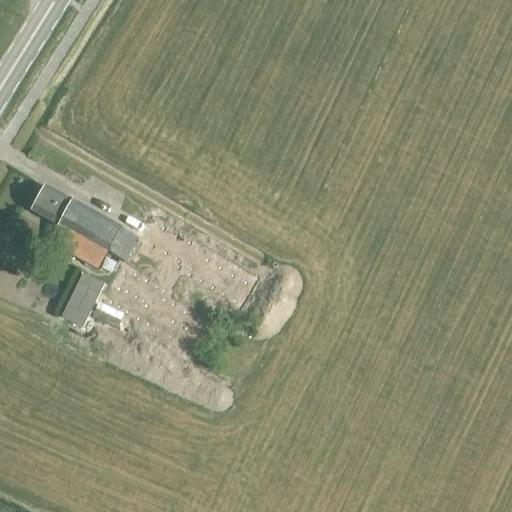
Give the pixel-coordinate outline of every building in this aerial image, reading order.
[(58,252),(60,248),(98,270),(108,253),(125,263),(138,239),(63,197),(45,187),(31,211),(59,227),(48,246),(58,252)] [(201,252),(157,228),(147,245),(174,259),(170,266),(232,298),(242,279),(199,255),(201,252)] [(59,319),(82,330),(103,285),(81,274),(59,319)] [(129,327),(143,334),(196,359),(208,336),(185,324),(190,315),(135,288),(126,307),(136,312),(129,327)] [(91,319),(116,329),(126,307),(101,297),(91,319)]
